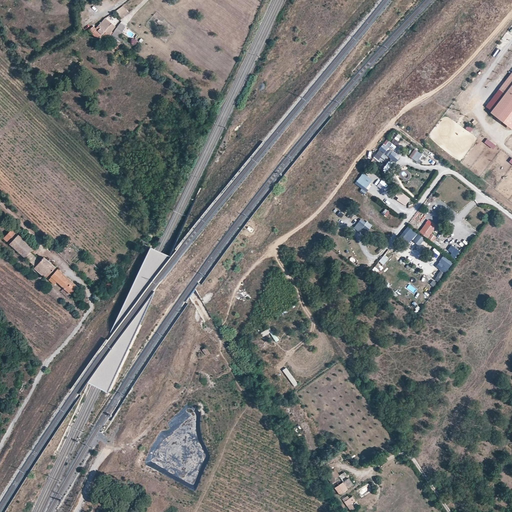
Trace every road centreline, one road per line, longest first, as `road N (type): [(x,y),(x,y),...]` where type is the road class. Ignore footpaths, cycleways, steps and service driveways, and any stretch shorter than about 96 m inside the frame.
road 1 (track): [(511,12),(469,62),(404,109),(315,215),(275,241),(277,260),(314,323),(293,350)]
road 2 (unknown): [(77,511),(103,457),(134,445),(153,425),(187,382),(196,356)]
road 3 (residential): [(0,448),(92,310),(89,291)]
road 4 (unclassified): [(511,217),(446,167),(388,247)]
road 5 (track): [(511,41),(479,88),(475,112),(511,155)]
road 6 (track): [(89,291),(0,204)]
